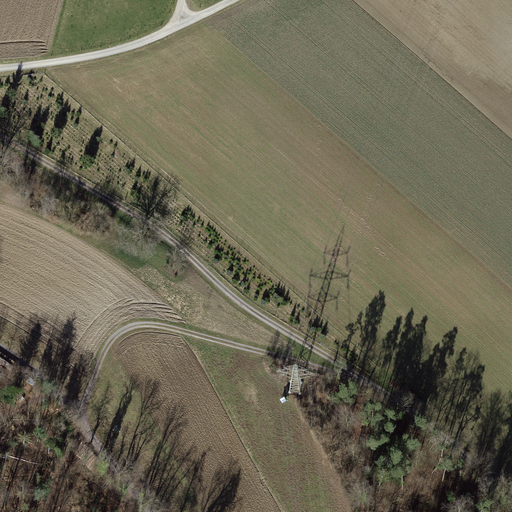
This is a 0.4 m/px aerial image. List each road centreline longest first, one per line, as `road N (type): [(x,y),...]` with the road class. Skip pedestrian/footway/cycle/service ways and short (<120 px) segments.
road 1 (track): [(0,132),(171,234),(247,310),(437,425),(511,500)]
road 2 (track): [(79,417),(109,342),(146,321),(368,381)]
road 3 (track): [(0,65),(65,60),(155,38),(231,0)]
road 4 (track): [(151,511),(79,417),(0,347)]
